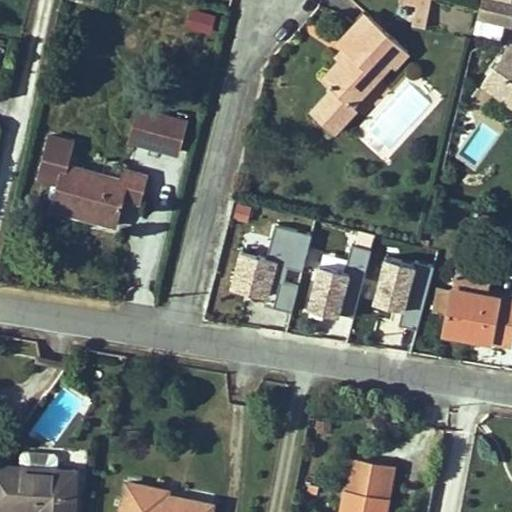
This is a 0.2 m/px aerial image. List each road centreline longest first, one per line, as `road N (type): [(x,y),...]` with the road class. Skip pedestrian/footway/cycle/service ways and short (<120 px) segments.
road 1 (residential): [(258,0),(177,336)]
road 2 (residential): [(177,336),(511,391)]
road 3 (residential): [(0,307),(177,336)]
